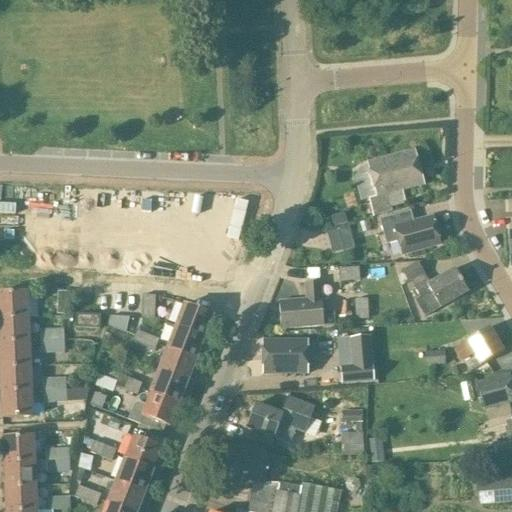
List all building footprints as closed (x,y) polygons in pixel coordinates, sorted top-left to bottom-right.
[(392,210),(387,194),(423,185),(414,151),(367,163),(376,197),(368,200),(372,215),(392,210)] [(167,214),(167,190),(146,190),(145,214),(167,214)] [(432,218),(408,225),(405,214),(380,220),(386,245),(399,241),(403,256),(439,246),(432,218)] [(327,234),(333,254),(354,248),(349,228),(327,234)] [(454,270),(430,284),(417,263),(401,271),(409,283),(411,282),(419,298),(415,301),(424,317),(440,308),(441,309),(468,293),(454,270)] [(340,283),(361,281),(360,268),(339,270),(340,283)] [(305,300),(279,302),(281,329),(322,326),(319,282),(304,283),(305,300)] [(68,314),(69,292),(58,292),(57,314),(68,314)] [(0,319),(28,318),(27,293),(0,294),(0,319)] [(155,319),(156,297),(142,296),(141,318),(155,319)] [(355,300),(356,321),(369,321),(369,317),(380,317),(379,301),(368,301),(368,299),(355,300)] [(186,305),(177,328),(204,338),(213,315),(186,305)] [(101,316),(76,315),(76,329),(100,330),(101,316)] [(111,326),(128,329),(129,318),(112,315),(111,326)] [(28,318),(0,319),(0,344),(29,343),(28,318)] [(460,362),(475,354),(480,364),(503,350),(490,327),(467,341),(468,343),(454,351),(460,362)] [(177,328),(168,350),(196,361),(204,338),(177,328)] [(64,341),(64,329),(39,330),(40,342),(64,341)] [(136,331),(132,343),(143,347),(148,336),(136,331)] [(341,337),(344,383),(379,381),(376,335),(341,337)] [(160,340),(148,336),(143,347),(155,352),(160,340)] [(64,341),(40,342),(40,354),(65,353),(64,341)] [(307,374),(307,341),(263,341),(263,374),(307,374)] [(30,368),(29,343),(0,344),(0,365),(0,369),(30,368)] [(196,361),(168,350),(160,372),(187,383),(196,361)] [(425,366),(446,365),(445,352),(424,354),(425,366)] [(31,392),(30,368),(0,369),(1,393),(31,392)] [(187,383),(160,372),(151,394),(178,405),(187,383)] [(119,376),(115,388),(126,392),(131,380),(119,376)] [(483,411),(511,402),(511,386),(509,376),(476,385),(483,411)] [(65,379),(43,380),(43,392),(66,391),(65,379)] [(131,380),(126,392),(138,396),(142,384),(131,380)] [(66,403),(66,391),(43,392),(43,404),(66,403)] [(31,392),(1,393),(3,419),(33,417),(31,392)] [(151,394),(147,406),(139,403),(136,403),(134,405),(133,406),(128,421),(140,426),(143,418),(169,428),(178,405),(151,394)] [(296,441),(300,431),(302,432),(313,406),(288,396),(281,414),(255,404),(246,428),(273,439),(273,437),(283,441),(283,440),(296,441)] [(341,434),(342,457),(364,456),(362,411),(342,411),(343,424),(356,423),(356,433),(341,434)] [(4,464),(34,463),(33,438),(3,439),(4,464)] [(134,438),(125,460),(153,471),(162,449),(134,438)] [(101,458),(106,446),(94,442),(89,453),(101,458)] [(106,446),(101,458),(112,462),(116,450),(106,446)] [(225,447),(225,483),(264,483),(265,447),(225,447)] [(69,448),(45,449),(45,462),(69,462),(69,448)] [(153,471),(125,460),(117,483),(144,493),(153,471)] [(34,463),(4,464),(6,489),(35,487),(35,475),(70,474),(69,462),(45,462),(34,463)] [(511,478),(483,481),(483,477),(477,477),(479,506),(511,503),(511,478)] [(279,482),(272,511),(337,511),(342,492),(302,483),(301,487),(279,482)] [(117,483),(108,504),(127,511),(136,511),(144,493),(117,483)] [(78,486),(74,498),(84,502),(89,490),(78,486)] [(32,511),(36,511),(35,487),(6,489),(6,511),(32,511)] [(89,490),(84,502),(97,507),(101,495),(89,490)] [(48,511),(61,511),(71,511),(70,497),(47,498),(48,511)]
